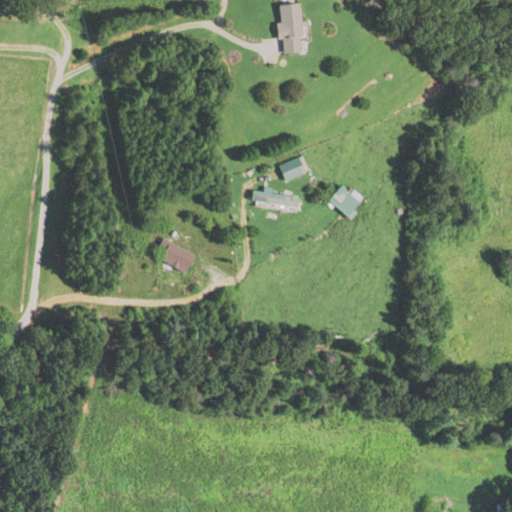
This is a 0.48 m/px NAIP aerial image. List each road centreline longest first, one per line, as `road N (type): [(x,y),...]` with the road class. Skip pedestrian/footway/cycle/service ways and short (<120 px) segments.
road 1 (residential): [(0,345),(34,307),(156,301),(189,200),(225,168)]
road 2 (residential): [(34,307),(42,121),(69,0)]
